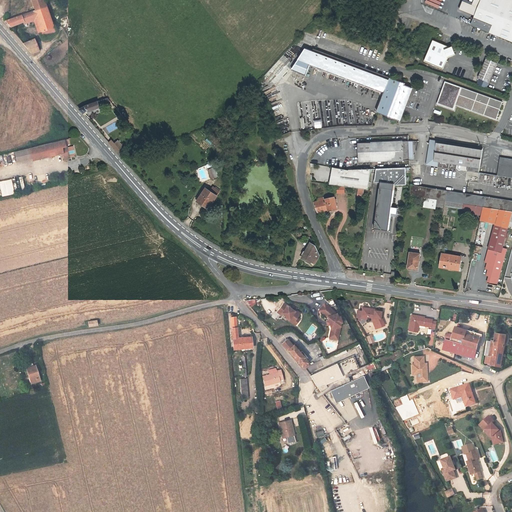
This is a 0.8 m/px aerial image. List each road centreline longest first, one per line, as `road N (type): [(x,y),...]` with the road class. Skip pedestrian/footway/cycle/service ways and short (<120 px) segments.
road 1 (tertiary): [(334,282),(303,185),(302,164),(315,140),(442,129),(492,142)]
road 2 (primary): [(0,28),(144,195),(208,252)]
road 3 (residential): [(236,291),(114,329),(0,351)]
road 4 (primary): [(334,282),(511,306)]
road 5 (unknown): [(428,129),(430,83),(314,37)]
road 6 (unknown): [(305,155),(293,118),(309,86),(375,103)]
road 7 (primary): [(208,252),(253,269),(334,282)]
road 8 (unclassified): [(411,0),(414,15),(511,53)]
